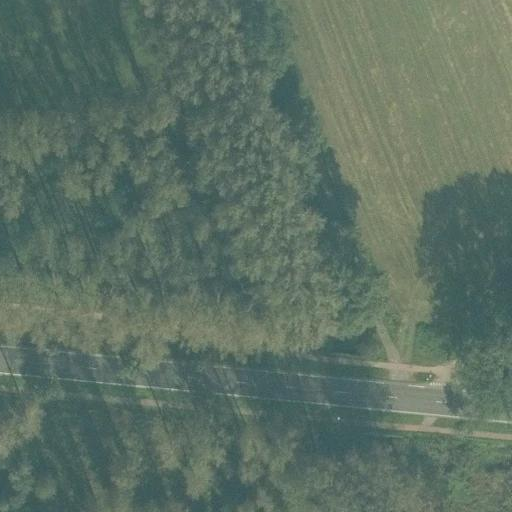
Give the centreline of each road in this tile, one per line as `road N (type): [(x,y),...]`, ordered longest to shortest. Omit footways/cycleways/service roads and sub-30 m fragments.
road 1 (unclassified): [(255,0),(408,397)]
road 2 (secondary): [(408,397),(0,359)]
